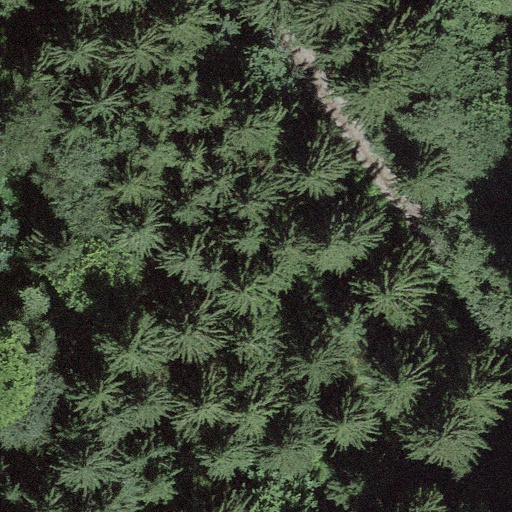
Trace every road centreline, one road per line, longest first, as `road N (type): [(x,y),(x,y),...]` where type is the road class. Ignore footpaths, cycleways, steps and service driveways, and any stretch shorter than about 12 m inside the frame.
road 1 (track): [(511,259),(255,0)]
road 2 (track): [(7,511),(33,426),(0,192)]
